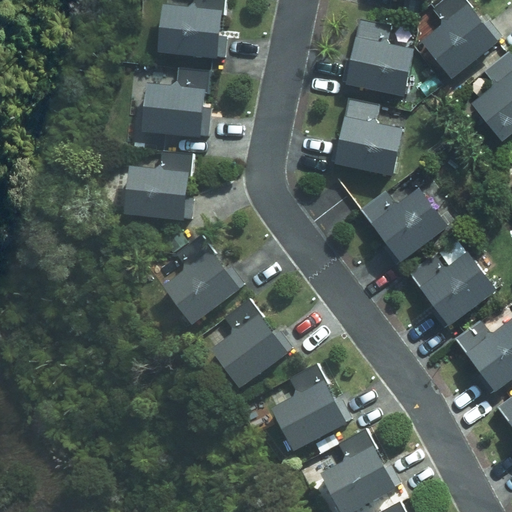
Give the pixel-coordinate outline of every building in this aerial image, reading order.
[(225,59),(230,10),(230,0),(196,0),(195,6),(170,4),(165,53),(225,59)] [(503,37),(472,3),(469,0),(448,0),(436,11),(448,24),(428,42),(460,77),(503,37)] [(419,47),(390,42),(393,24),(364,19),(351,83),(381,89),(410,94),(419,47)] [(511,134),(511,49),(511,48),(486,68),(500,85),(478,103),(506,139),(511,134)] [(208,138),(211,88),(213,69),(184,67),(182,86),(153,84),(149,134),(208,138)] [(353,94),(348,115),(338,160),(400,174),(410,129),(381,122),(385,101),(353,94)] [(194,219),(197,173),(199,153),(164,150),(162,170),(137,168),(133,215),(194,219)] [(363,207),(376,223),(405,261),(452,224),(423,186),(397,207),(384,190),(363,207)] [(218,251),(216,252),(203,236),(181,253),(194,270),(171,288),(202,327),(248,289),(218,251)] [(411,272),(423,288),(454,325),(501,288),(471,250),(445,270),(433,255),(411,272)] [(295,353),(265,315),(253,300),(230,318),(242,334),(219,351),(249,389),(295,353)] [(457,337),(471,353),(501,390),(511,381),(511,319),(497,332),(484,315),(457,337)] [(350,422),(329,382),(320,365),(291,380),(300,397),(277,410),(298,450),(350,422)] [(511,395),(500,406),(511,420),(511,395)] [(354,511),(402,487),(378,445),(370,431),(342,445),(350,459),(326,472),(346,511),(354,511)] [(406,511),(401,503),(385,511),(406,511)]
